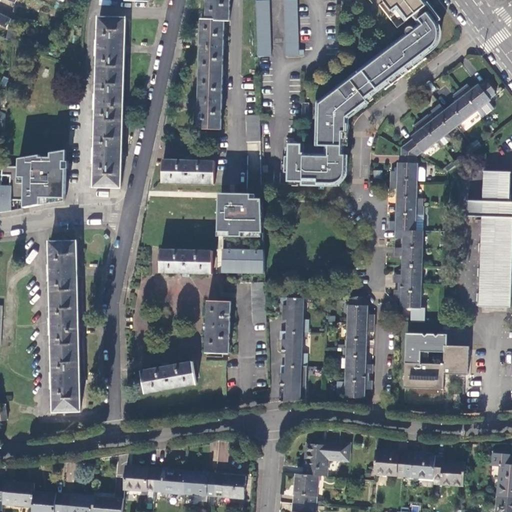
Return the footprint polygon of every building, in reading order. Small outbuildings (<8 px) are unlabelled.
[(198,128),(220,129),(224,21),(228,21),(229,0),(207,0),(207,20),(202,20),(198,128)] [(286,43),(298,43),(297,0),(285,1),(286,43)] [(386,0),(385,1),(384,2),(389,8),(387,9),(392,15),(397,11),(406,22),(413,16),(427,5),(423,0),(386,0)] [(257,44),(270,44),(269,1),(256,2),(257,44)] [(417,21),(431,10),(427,5),(413,16),(417,21)] [(406,70),(408,73),(427,59),(424,56),(436,47),(439,40),(440,33),(440,30),(438,26),(436,23),(439,21),(431,10),(417,21),(420,25),(384,53),(390,60),(401,74),(406,70)] [(0,24),(7,27),(11,19),(0,13),(0,24)] [(95,186),(121,187),(126,19),(99,18),(95,186)] [(298,51),(298,43),(286,43),(286,57),(299,57),(298,51)] [(270,58),(270,44),(257,44),(258,58),(270,58)] [(362,70),(379,91),(390,82),(388,79),(394,74),(387,63),(384,60),(382,58),(381,58),(379,58),(375,59),(362,70)] [(399,76),(401,74),(390,60),(388,62),(387,63),(394,74),(388,79),(390,82),(399,76)] [(345,132),(348,132),(349,119),(370,103),(368,100),(379,91),(362,70),(350,78),(353,83),(343,91),(339,87),(319,103),(318,116),(323,116),(323,122),(318,122),(317,145),(327,145),(327,146),(344,146),(345,132)] [(468,85),(461,90),(477,111),(489,102),(491,101),(490,100),(496,95),(485,82),(479,87),(478,85),(472,91),(468,85)] [(0,96),(0,101),(7,103),(8,90),(1,89),(0,96)] [(477,111),(461,90),(454,96),(458,101),(446,110),(457,125),(467,118),(467,119),(477,111)] [(489,102),(477,111),(483,118),(494,109),(489,102)] [(440,103),(430,111),(431,113),(435,119),(446,110),(440,103)] [(446,133),(457,125),(446,110),(435,119),(431,113),(422,121),(438,142),(447,134),(446,133)] [(248,157),(261,156),(259,116),(247,116),(248,157)] [(438,142),(422,121),(414,126),(419,132),(411,138),(413,140),(401,147),(418,156),(438,142)] [(452,141),(447,134),(438,142),(442,148),(452,141)] [(346,176),(347,176),(347,155),(344,155),(327,155),(327,154),(301,153),(301,144),(289,144),(289,155),(286,155),(285,171),(289,171),(288,184),(332,185),(333,185),(335,185),(336,185),(338,185),(340,184),(341,183),(342,182),(344,180),(344,179),(346,176)] [(344,146),(327,146),(327,154),(327,155),(344,155),(344,146)] [(391,172),(391,181),(417,182),(418,170),(418,156),(401,147),(401,163),(398,163),(398,168),(398,172),(393,172),(391,172)] [(468,158),(476,151),(474,147),(465,154),(468,158)] [(40,158),(40,156),(19,159),(19,168),(3,167),(2,176),(10,177),(10,187),(0,187),(0,190),(0,213),(11,211),(11,206),(12,201),(24,202),(24,209),(55,204),(66,202),(67,151),(51,154),(51,158),(40,158)] [(185,157),(185,161),(164,160),(163,182),(214,184),(215,162),(191,161),(192,157),(185,157)] [(444,170),(449,172),(456,166),(453,162),(444,170)] [(473,201),(472,224),(473,224),(473,217),(483,218),(482,244),(479,244),(478,253),(481,253),(481,270),(478,269),(478,277),(480,277),(479,295),(477,295),(477,303),(479,303),(479,307),(511,308),(511,289),(511,202),(510,203),(511,172),(484,171),(483,201),(473,201)] [(417,182),(391,181),(390,190),(397,190),(397,199),(399,199),(399,206),(415,206),(423,207),(423,200),(417,199),(417,182)] [(219,194),(218,237),(223,237),(223,239),(230,240),(230,250),(222,250),(221,274),(231,274),(232,269),(242,270),(241,274),(251,275),(251,270),(261,270),(261,275),(264,275),(262,200),(256,200),(251,200),(251,195),(219,194)] [(415,206),(399,206),(399,213),(396,213),(396,222),(389,222),(389,230),(395,230),(416,231),(417,214),(424,214),(424,207),(423,207),(415,206)] [(403,248),(422,249),(423,232),(416,231),(395,230),(395,239),(403,240),(403,248)] [(51,242),(54,412),(80,411),(77,242),(51,242)] [(402,266),(422,267),(422,249),(403,248),(395,248),(395,257),(402,258),(402,266)] [(190,273),(212,274),(213,251),(162,250),(161,272),(182,273),(182,277),(190,277),(190,273)] [(394,275),(394,283),(399,283),(418,284),(421,284),(422,267),(402,266),(402,276),(394,275)] [(401,300),(401,303),(420,304),(421,292),(418,292),(418,284),(399,283),(398,291),(395,291),(394,300),(401,300)] [(265,295),(264,284),(252,284),(253,324),(265,324),(265,295)] [(285,402),(305,400),(306,388),(300,388),(301,367),(307,367),(307,355),(301,354),(302,333),(308,333),(308,321),(303,320),(303,299),(280,298),(279,307),(284,307),(283,320),(288,321),(287,333),(281,332),(281,341),(283,341),(282,354),(287,354),(286,366),(282,366),(281,388),(286,388),(285,402)] [(373,324),(374,315),(368,315),(368,307),(366,306),(366,300),(350,299),(349,305),(348,305),(347,323),(373,324)] [(208,302),(208,324),(204,324),(203,331),(208,331),(207,353),(228,354),(230,302),(208,302)] [(410,323),(424,323),(425,309),(420,309),(420,304),(401,303),(401,309),(411,309),(410,323)] [(373,333),(373,324),(347,323),(347,348),(366,349),(366,341),(369,342),(369,333),(373,333)] [(408,334),(406,364),(429,365),(430,353),(445,354),(446,347),(448,347),(449,336),(440,335),(438,337),(436,335),(429,335),(427,337),(425,335),(408,334)] [(445,354),(445,366),(444,375),(468,376),(470,348),(448,347),(446,347),(445,354)] [(365,356),(366,349),(347,348),(346,372),(367,374),(371,374),(372,365),(368,365),(368,357),(365,356)] [(169,364),(162,365),(163,368),(142,372),(146,394),(197,384),(192,363),(170,367),(169,364)] [(404,403),(443,405),(444,375),(445,366),(429,365),(406,364),(404,403)] [(366,399),(367,391),(371,391),(371,382),(367,382),(367,374),(346,372),(345,382),(340,382),(337,383),(337,395),(339,396),(345,397),(345,398),(366,399)] [(306,444),(304,475),(318,476),(327,477),(328,460),(349,461),(351,443),(329,441),(329,446),(319,445),(306,444)] [(406,452),(376,450),(374,473),(404,476),(406,452)] [(436,455),(406,452),(404,476),(434,479),(436,455)] [(497,495),(511,496),(511,464),(511,465),(511,461),(511,455),(494,454),(493,464),(500,464),(497,495)] [(444,456),(436,455),(434,479),(442,479),(441,484),(464,486),(465,463),(444,461),(444,456)] [(124,488),(155,491),(156,469),(126,466),(124,488)] [(155,491),(184,493),(186,471),(156,469),(155,491)] [(184,493),(214,496),(216,474),(186,471),(184,493)] [(216,474),(214,496),(244,499),(246,476),(216,474)] [(304,475),(296,474),(294,504),(316,506),(318,476),(304,475)] [(33,507),(34,492),(35,484),(5,481),(3,502),(3,504),(33,507)] [(62,511),(64,494),(34,492),(33,507),(32,511),(62,511)] [(92,511),(94,496),(64,494),(62,511),(92,511)] [(511,511),(511,496),(497,495),(495,511),(511,511)] [(122,511),(124,499),(94,496),(92,511),(122,511)]
